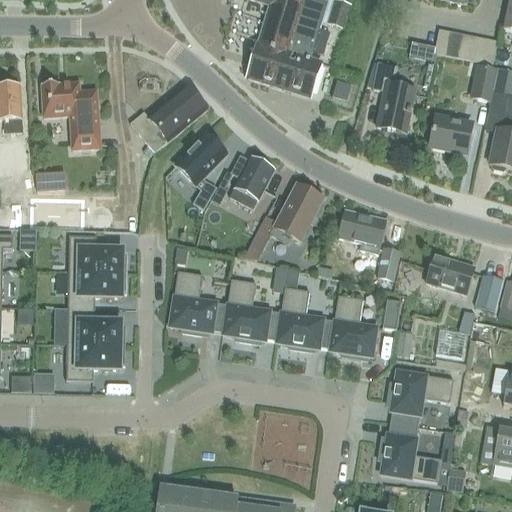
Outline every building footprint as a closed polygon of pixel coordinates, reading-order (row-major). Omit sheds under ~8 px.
[(246,0),(246,1),(268,8),(245,81),(310,101),(322,65),(309,61),(326,4),(311,0),(246,0)] [(343,31),(349,8),(333,4),(327,27),(343,31)] [(445,58),(450,35),(438,32),(433,56),(445,58)] [(457,61),(462,37),(450,35),(445,58),(457,61)] [(468,63),(473,39),(462,37),(457,61),(468,63)] [(481,65),(485,42),(473,39),(468,63),(481,65)] [(497,44),(485,42),(481,65),(493,68),(497,44)] [(406,137),(414,93),(394,89),(398,71),(378,67),(373,92),(383,94),(375,131),(406,137)] [(498,73),(476,68),(469,102),(491,106),(498,73)] [(346,105),(351,89),(337,84),(332,101),(346,105)] [(97,95),(80,96),(79,87),(42,90),(43,121),(70,120),(72,154),(100,153),(97,95)] [(6,137),(22,136),(19,89),(0,90),(0,123),(5,123),(6,137)] [(152,156),(204,114),(184,91),(146,123),(141,117),(128,128),(152,156)] [(490,107),(489,109),(484,134),(495,136),(489,168),(492,169),(491,172),(493,174),(502,176),(505,174),(505,172),(511,172),(511,98),(494,95),(491,107),(490,107)] [(465,158),(471,129),(434,121),(429,151),(465,158)] [(215,141),(210,141),(207,138),(176,169),(201,194),(193,208),(203,214),(216,192),(206,186),(201,182),(226,157),(221,152),(221,147),(215,141)] [(246,163),(240,160),(231,178),(237,181),(227,200),(251,212),(271,173),(247,161),(246,163)] [(300,242),(321,203),(295,189),(269,236),(286,245),(291,237),(300,242)] [(28,194),(27,216),(47,217),(48,195),(28,194)] [(378,256),(385,221),(343,213),(339,238),(362,242),(360,252),(378,256)] [(28,218),(28,239),(44,239),(44,218),(28,218)] [(3,253),(12,253),(12,239),(0,238),(0,275),(2,275),(3,253)] [(69,241),(68,277),(127,278),(127,258),(122,258),(123,254),(96,253),(96,241),(69,241)] [(377,282),(380,282),(378,292),(391,294),(392,285),(394,286),(401,256),(383,252),(377,282)] [(466,297),(474,270),(432,258),(424,285),(466,297)] [(181,337),(202,340),(202,335),(212,337),(212,335),(223,337),(227,308),(199,305),(202,279),(177,276),(169,330),(182,332),(181,337)] [(122,298),(126,298),(127,278),(68,277),(67,313),(94,313),(95,301),(121,302),(122,298)] [(484,278),(476,309),(497,315),(505,284),(484,278)] [(231,284),(227,308),(223,337),(223,338),(232,340),(231,344),(252,347),(252,343),(262,344),(262,343),(273,344),(272,346),(276,346),(280,317),(252,312),(256,287),(231,284)] [(511,285),(506,284),(500,312),(511,314),(511,285)] [(326,353),(326,354),(329,354),(334,325),(305,320),(309,295),(284,292),(280,317),(276,346),(285,348),(285,352),(305,355),(306,351),(315,352),(315,351),(326,353)] [(337,300),(334,325),(329,354),(339,356),(338,360),(359,364),(359,359),(372,361),(377,331),(359,328),(363,303),(337,300)] [(382,332),(396,334),(400,306),(386,303),(382,332)] [(121,330),(121,326),(94,325),(94,313),(67,313),(66,349),(125,350),(126,330),(121,330)] [(482,313),(477,326),(494,332),(499,319),(482,313)] [(461,362),(465,338),(440,333),(436,358),(461,362)] [(408,361),(412,337),(398,335),(395,358),(408,361)] [(125,370),(125,350),(66,349),(66,385),(93,385),(93,373),(120,374),(120,370),(125,370)] [(511,371),(508,370),(502,409),(511,410),(511,371)] [(391,415),(390,427),(418,431),(423,403),(450,407),(453,384),(447,383),(396,375),(394,388),(390,387),(387,405),(392,406),(390,415),(391,415)] [(19,396),(31,397),(32,380),(20,380),(19,396)] [(418,431),(390,427),(388,438),(387,438),(385,448),(380,447),(378,464),(382,465),(380,478),(437,487),(441,463),(414,459),(418,431)] [(511,432),(499,430),(491,468),(511,472),(511,432)] [(466,474),(449,471),(445,494),(462,497),(466,474)] [(159,499),(156,511),(182,511),(185,494),(172,493),(160,491),(159,499)] [(233,511),(235,501),(210,498),(185,494),(182,511),(233,511)] [(253,511),(249,511),(250,503),(249,503),(235,501),(233,511),(281,511),(282,508),(269,506),(267,511),(253,511)]
